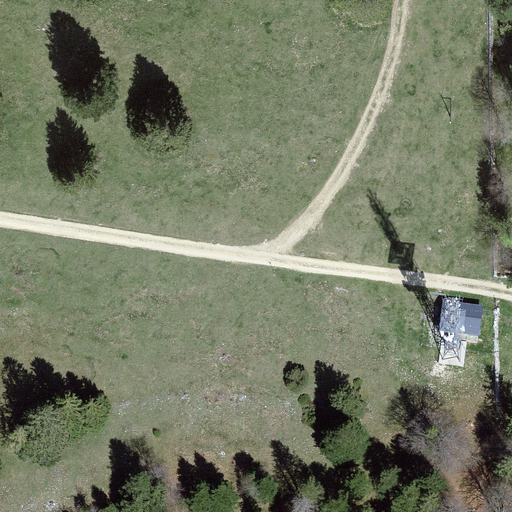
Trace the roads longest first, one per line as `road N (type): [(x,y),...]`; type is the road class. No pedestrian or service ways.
road 1 (track): [(250,255),(511,292)]
road 2 (track): [(0,217),(250,255)]
